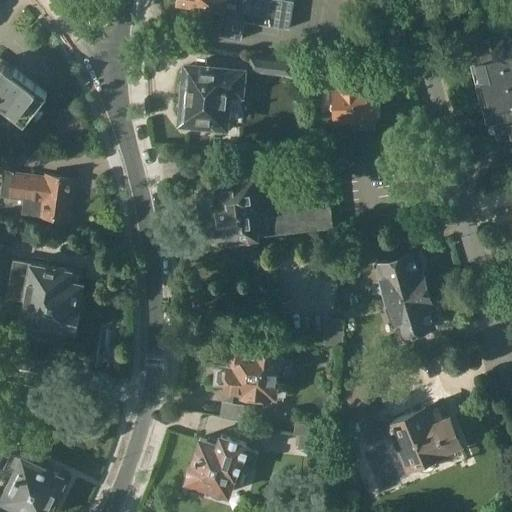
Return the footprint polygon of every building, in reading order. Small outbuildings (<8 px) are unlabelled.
[(178,0),(178,1),(200,4),(195,32),(241,40),(244,22),(289,28),(294,0),(178,0)] [(481,39),(476,40),(481,59),(476,61),(481,81),(492,119),(497,118),(502,137),(511,134),(511,30),(491,36),(490,32),(489,32),(490,37),(481,39)] [(295,59),(252,54),(250,70),(291,75),(291,67),(295,67),(295,71),(318,71),(317,57),(295,57),(295,59)] [(0,103),(25,122),(48,92),(16,67),(14,70),(1,61),(0,61),(0,103)] [(179,71),(178,79),(182,83),(186,83),(184,101),(179,101),(176,104),(175,113),(178,117),(182,117),(182,121),(214,124),(214,130),(215,133),(221,133),(224,130),(225,125),(228,90),(241,91),(243,70),(188,65),(187,68),(183,68),(179,71)] [(361,67),(338,68),(338,92),(333,92),(333,121),(375,120),(375,91),(361,92),(361,67)] [(8,156),(0,156),(0,170),(9,170),(8,156)] [(69,219),(75,178),(45,174),(45,176),(14,172),(14,173),(5,171),(2,195),(25,198),(23,212),(69,219)] [(326,171),(264,178),(263,176),(206,183),(207,189),(199,190),(200,196),(197,200),(198,208),(201,211),(202,218),(199,222),(200,229),(203,232),(204,232),(204,237),(209,236),(211,247),(230,244),(230,239),(271,234),(333,226),(326,171)] [(13,239),(4,234),(0,242),(0,246),(8,250),(13,239)] [(351,245),(350,262),(380,254),(376,238),(351,245)] [(387,300),(427,288),(422,271),(421,270),(427,268),(421,250),(414,252),(413,252),(376,263),(387,300)] [(67,326),(74,328),(74,325),(78,322),(79,322),(81,311),(80,311),(77,307),(82,282),(69,279),(71,269),(49,265),(49,263),(47,262),(46,264),(32,262),(15,259),(6,309),(23,312),(21,318),(35,320),(31,337),(64,343),(67,326)] [(427,288),(387,300),(398,336),(434,325),(434,324),(443,321),(438,304),(432,305),(431,305),(433,304),(427,288)] [(342,319),(324,317),(322,340),(340,342),(342,319)] [(217,366),(215,384),(226,386),(226,388),(243,389),(243,393),(253,395),(253,394),(270,395),(285,396),(286,383),(278,382),(279,375),(277,375),(278,368),(280,368),(283,366),(283,358),(281,356),(279,356),(279,352),(271,351),(232,347),(231,365),(229,365),(228,367),(217,366)] [(366,434),(379,428),(372,412),(384,406),(373,382),(357,389),(355,385),(345,390),(346,394),(341,396),(352,420),(359,417),(366,434)] [(441,400),(390,423),(410,465),(416,462),(419,468),(425,469),(426,471),(435,467),(434,465),(437,459),(435,454),(460,443),(441,400)] [(299,435),(327,439),(328,425),(292,422),(291,435),(297,436),(299,436),(299,435)] [(326,452),(327,439),(299,435),(299,436),(297,436),(296,450),(326,452)] [(191,461),(189,464),(188,466),(187,468),(187,471),(187,473),(187,474),(185,479),(187,479),(184,488),(186,491),(197,494),(203,491),(205,485),(211,487),(212,488),(214,489),(216,490),(219,491),(222,492),(225,492),(228,491),(229,492),(238,463),(254,468),(259,451),(246,446),(248,442),(227,436),(225,442),(208,437),(207,439),(200,437),(192,460),(191,460),(191,461)] [(5,498),(0,507),(9,511),(19,511),(22,507),(32,511),(47,511),(54,500),(57,495),(56,495),(65,477),(23,456),(23,457),(12,451),(5,467),(16,472),(10,483),(7,484),(4,489),(5,493),(3,498),(5,498)]
